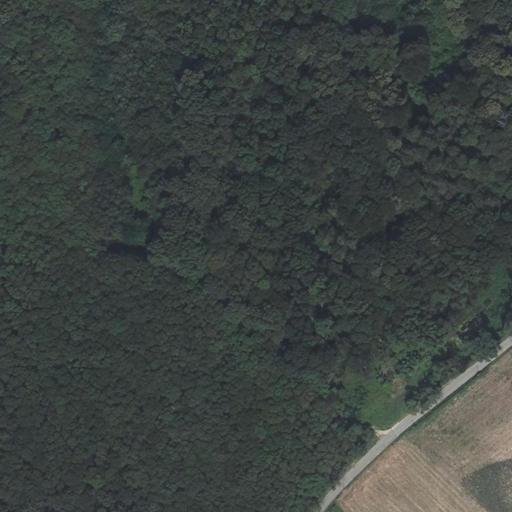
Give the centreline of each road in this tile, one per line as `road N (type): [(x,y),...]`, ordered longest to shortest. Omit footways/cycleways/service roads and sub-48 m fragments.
road 1 (track): [(0,218),(173,274),(325,409),(387,438)]
road 2 (unclassified): [(511,338),(387,438),(318,511)]
